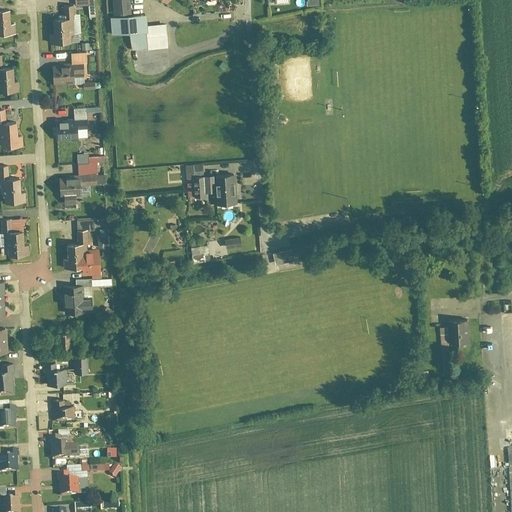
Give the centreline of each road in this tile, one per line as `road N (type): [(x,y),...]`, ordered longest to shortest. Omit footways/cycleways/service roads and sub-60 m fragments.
road 1 (residential): [(34,511),(21,305),(44,251),(30,0)]
road 2 (residential): [(248,0),(265,225),(287,242),(451,205),(483,221)]
